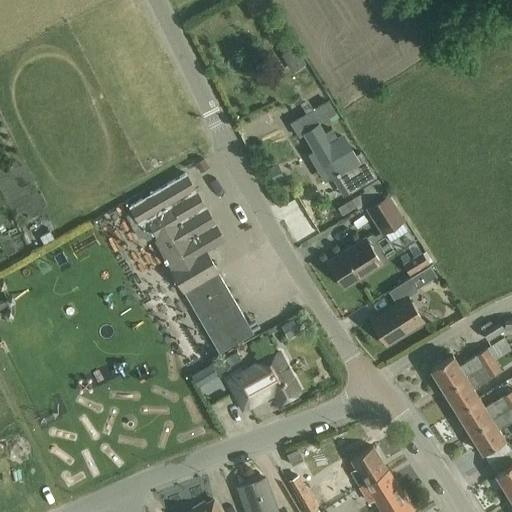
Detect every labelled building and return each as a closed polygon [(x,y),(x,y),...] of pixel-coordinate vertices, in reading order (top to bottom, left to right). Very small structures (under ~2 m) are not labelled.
[(306,63),(295,46),(283,53),(294,71),(306,63)] [(361,151),(354,155),(347,143),(342,146),(333,129),(324,134),(320,126),(338,115),(328,99),(297,118),(306,134),(331,176),(332,176),(344,196),(377,176),(361,151)] [(280,181),(274,165),(264,169),(271,185),(280,181)] [(186,173),(130,205),(127,217),(138,237),(148,239),(156,236),(157,239),(156,240),(173,268),(172,269),(219,351),(253,332),(218,272),(206,250),(224,239),(186,173)] [(379,178),(363,188),(366,192),(338,208),(343,216),(357,207),(358,209),(385,193),(384,191),(385,190),(379,178)] [(388,194),(366,208),(383,235),(405,221),(388,194)] [(346,286),(382,263),(366,238),(330,260),(346,286)] [(422,251),(403,263),(410,275),(429,263),(422,251)] [(430,265),(410,277),(389,291),(397,302),(372,318),(388,344),(423,321),(408,296),(418,290),(417,288),(437,276),(430,265)] [(304,330),(298,318),(285,325),(291,337),(304,330)] [(483,332),(488,341),(505,330),(500,321),(494,325),(491,321),(484,325),(487,329),(483,332)] [(505,337),(460,365),(453,355),(431,368),(444,390),(511,348),(505,337)] [(511,363),(511,349),(511,348),(444,390),(457,410),(479,397),(474,387),(511,363)] [(242,361),(236,351),(226,357),(232,367),(242,361)] [(277,404),(301,392),(280,352),(256,364),(277,404)] [(200,387),(209,381),(202,370),(193,376),(200,387)] [(511,390),(485,406),(479,397),(457,410),(470,431),(493,418),(507,409),(511,406),(511,390)] [(493,418),(470,431),(483,453),(506,439),(493,418)] [(489,463),(511,449),(506,439),(483,453),(489,463)] [(366,483),(388,469),(373,446),(351,460),(366,483)] [(511,463),(496,473),(509,495),(511,492),(511,463)] [(388,469),(366,483),(379,506),(402,492),(388,469)] [(278,511),(266,477),(239,487),(248,511),(278,511)] [(413,511),(402,492),(379,506),(383,511),(413,511)] [(304,503),(309,511),(312,511),(321,507),(314,496),(304,503)] [(220,511),(214,500),(194,511),(220,511)]
